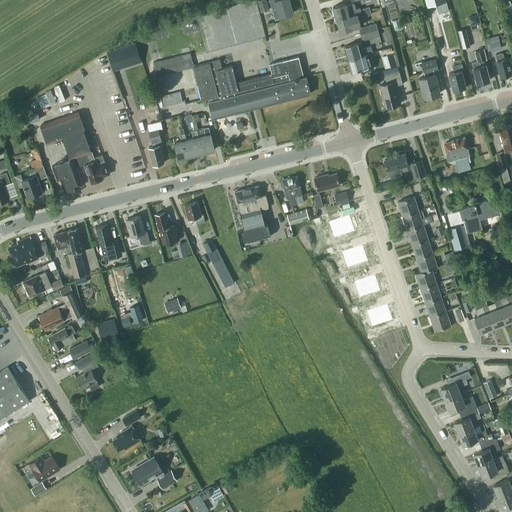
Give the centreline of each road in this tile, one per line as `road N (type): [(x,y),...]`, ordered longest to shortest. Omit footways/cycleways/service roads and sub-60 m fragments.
road 1 (tertiary): [(0,232),(350,142)]
road 2 (unclassified): [(131,511),(0,300)]
road 3 (residential): [(420,349),(350,142)]
road 4 (residential): [(487,511),(410,387),(409,366),(420,349)]
road 5 (tertiary): [(350,142),(511,101)]
road 6 (unclassified): [(350,142),(309,0)]
